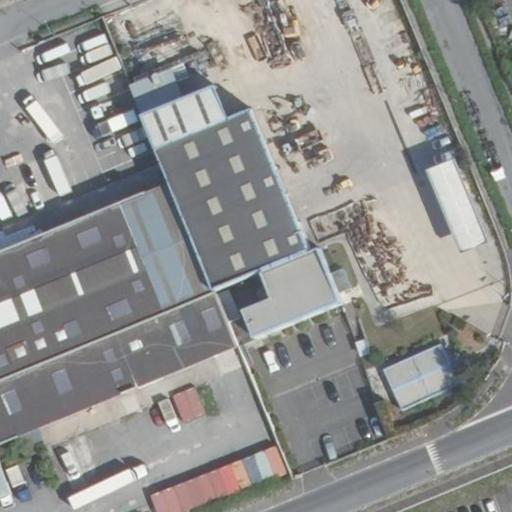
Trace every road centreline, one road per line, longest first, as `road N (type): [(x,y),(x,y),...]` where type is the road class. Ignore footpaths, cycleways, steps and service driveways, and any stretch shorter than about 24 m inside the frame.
road 1 (unknown): [(511,322),(484,313),(255,21)]
road 2 (unknown): [(333,397),(58,511)]
road 3 (residential): [(302,511),(511,425)]
road 4 (residential): [(511,171),(445,0)]
